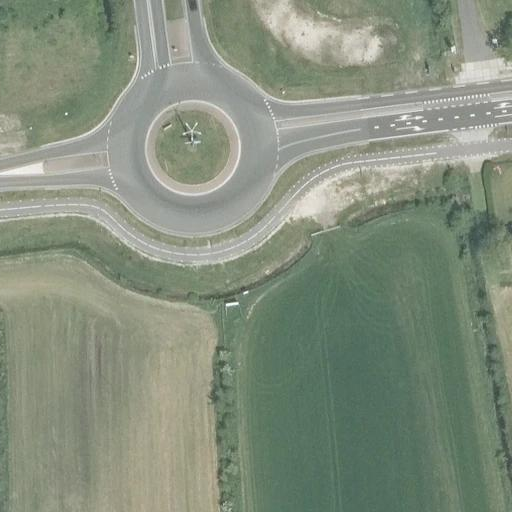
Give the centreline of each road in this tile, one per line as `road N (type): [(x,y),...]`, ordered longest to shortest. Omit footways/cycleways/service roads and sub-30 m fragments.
road 1 (primary): [(464,92),(255,115)]
road 2 (primary): [(263,146),(467,117)]
road 3 (primary): [(133,180),(161,207),(211,213),(244,194),(263,146)]
road 4 (tertiary): [(0,180),(133,180)]
road 5 (tertiary): [(125,137),(0,167)]
